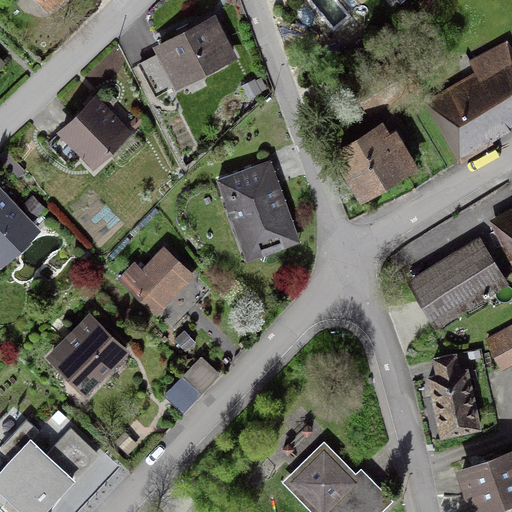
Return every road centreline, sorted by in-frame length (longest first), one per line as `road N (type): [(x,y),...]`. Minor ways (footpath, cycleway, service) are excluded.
road 1 (residential): [(113,511),(355,258)]
road 2 (residential): [(355,258),(251,0)]
road 3 (residential): [(429,511),(355,258)]
road 4 (residential): [(355,258),(511,152)]
road 5 (residential): [(134,0),(0,124)]
